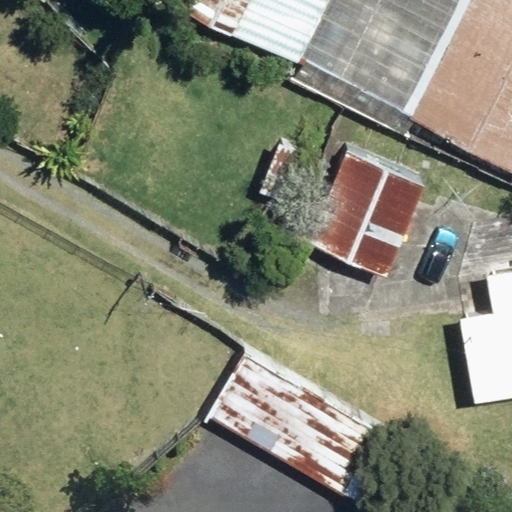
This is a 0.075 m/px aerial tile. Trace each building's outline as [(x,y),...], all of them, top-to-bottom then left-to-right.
[(198,0),(233,18),(242,0),(198,0)] [(320,0),(291,61),(394,110),(447,0),(320,0)] [(511,0),(461,0),(416,97),(511,143),(511,0)] [(359,114),(311,227),(390,259),(427,165),(399,154),(406,132),(359,114)] [(262,175),(297,191),(319,141),(284,126),(262,175)] [(455,263),(477,381),(511,374),(511,206),(491,211),(499,255),(455,263)] [(401,423),(248,335),(211,400),(364,488),(401,423)]
